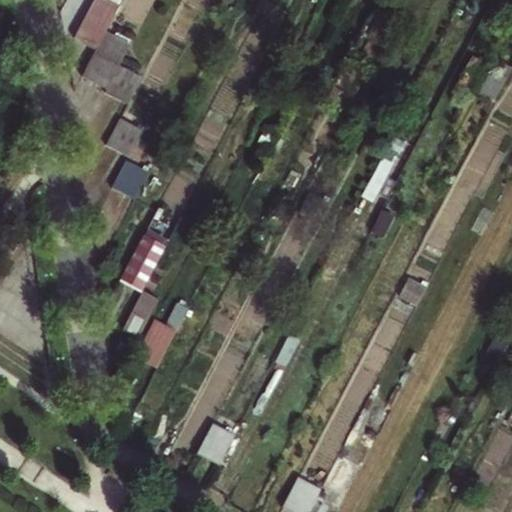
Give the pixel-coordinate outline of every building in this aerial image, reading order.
[(105,0),(92,0),(67,49),(91,62),(106,33),(119,7),(105,0)] [(120,67),(130,45),(106,33),(91,62),(83,77),(108,90),(120,67)] [(472,57),(457,87),(470,93),(486,64),(472,57)] [(128,104),(141,78),(120,67),(108,90),(106,93),(128,104)] [(477,96),(494,104),(507,78),(490,70),(477,96)] [(128,157),(142,130),(120,119),(106,145),(128,157)] [(135,199),(148,173),(126,161),(113,187),(135,199)] [(309,194),(301,209),(315,216),(323,201),(309,194)] [(397,218),(385,211),(372,237),(384,244),(397,218)] [(143,291),(166,246),(144,235),(120,279),(143,291)] [(416,307),(426,289),(408,280),(399,298),(416,307)] [(152,310),(137,302),(125,327),(139,334),(152,310)] [(176,333),(154,321),(135,358),(157,369),(176,333)] [(212,425),(196,454),(218,466),(234,437),(212,425)] [(293,511),(309,511),(320,492),(297,480),(283,507),(293,511)]
